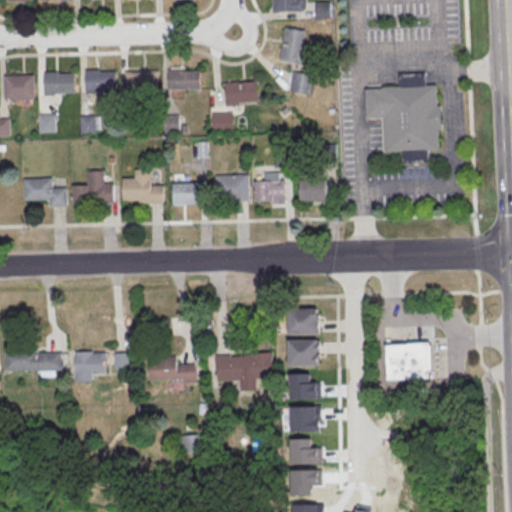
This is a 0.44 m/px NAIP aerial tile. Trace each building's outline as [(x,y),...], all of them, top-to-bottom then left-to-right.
[(273,0),(274,13),(305,12),(304,1),(294,1),(294,0),(273,0)] [(315,3),(331,3),(331,18),(315,19),(315,3)] [(285,28),(306,31),(302,51),(306,52),(303,65),(279,61),(285,28)] [(85,71),(86,94),(96,94),(96,92),(116,91),(116,72),(100,73),(100,70),(85,71)] [(168,71),(200,71),(200,90),(168,91),(168,71)] [(125,73),(158,72),(158,91),(125,92),(125,73)] [(44,73),(44,96),(55,96),(55,94),(75,93),(74,74),(58,75),(58,73),(44,73)] [(293,73),(313,76),(309,95),(290,92),(293,73)] [(382,88),(399,87),(398,75),(425,74),(425,86),(436,86),(437,106),(440,106),(441,130),(437,130),(438,151),(428,152),(428,164),(401,165),(401,153),(384,153),(383,119),(366,119),(365,90),(382,90),(382,88)] [(3,77),(4,101),(35,100),(34,76),(3,77)] [(225,84),(257,82),(258,101),(226,103),(225,84)] [(121,113),(137,113),(138,130),(122,130),(121,113)] [(213,114),(233,114),(233,132),(213,133),(213,114)] [(38,116),(55,115),(55,132),(39,133),(38,116)] [(164,117),(180,116),(181,133),(164,134),(164,117)] [(79,117),(95,117),(96,134),(80,134),(79,117)] [(0,120),(9,120),(10,136),(0,136),(0,120)] [(197,143),(207,142),(208,158),(198,158),(197,143)] [(320,146),(336,145),(336,162),(320,162),(320,146)] [(274,151),(290,151),(291,168),(275,168),(274,151)] [(135,171),(151,171),(151,186),(164,186),(164,204),(139,204),(139,201),(123,201),(123,179),(135,179),(135,171)] [(87,172),(104,172),(104,184),(113,184),(114,204),(73,205),(72,186),(87,186),(87,172)] [(216,177),(249,176),(249,202),(217,203),(216,177)] [(23,180),(52,179),(52,189),(66,188),(67,207),(59,207),(50,207),(50,200),(23,201),(23,180)] [(257,181),(284,181),(284,202),(258,202),(257,181)] [(300,181),(327,181),(327,202),(300,202),(300,181)] [(174,184),(200,184),(200,205),(174,205),(174,184)] [(288,310),(288,336),(321,335),(321,317),(318,317),(318,309),(288,310)] [(289,367),(288,341),(321,340),(321,359),(319,359),(319,367),(289,367)] [(385,346),(428,344),(429,345),(431,348),(432,371),(430,373),(430,379),(386,381),(385,346)] [(4,351),(5,372),(30,371),(31,373),(61,372),(60,354),(52,354),(37,355),(37,350),(4,351)] [(75,353),(76,383),(92,383),(92,375),(106,375),(105,354),(93,354),(93,353),(75,353)] [(216,357),(218,382),(240,381),(241,393),(257,391),(256,380),(274,379),(273,365),(274,365),(274,353),(251,355),(251,356),(231,358),(231,356),(223,356),(216,357)] [(114,354),(122,354),(130,354),(130,369),(114,370),(114,354)] [(149,361),(162,360),(162,358),(176,357),(177,366),(190,365),(195,365),(197,384),(183,385),(182,380),(150,382),(149,361)] [(182,437),(205,435),(207,452),(183,454),(182,437)]
